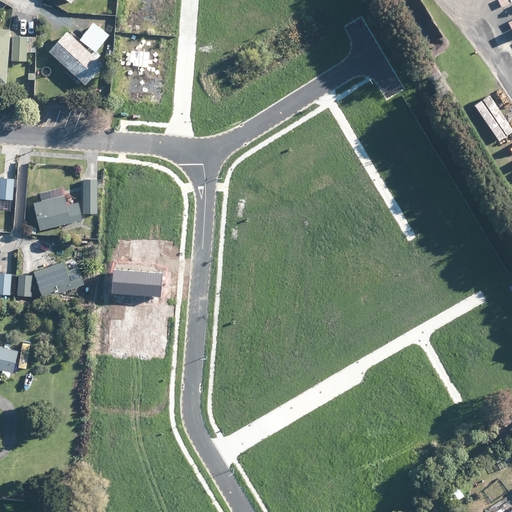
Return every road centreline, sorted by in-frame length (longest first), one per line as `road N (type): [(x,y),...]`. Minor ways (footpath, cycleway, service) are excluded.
road 1 (residential): [(200,147),(191,422),(212,457)]
road 2 (residential): [(480,301),(212,457)]
road 3 (residential): [(200,147),(227,142),(367,53)]
road 4 (residential): [(0,132),(180,146)]
road 5 (residential): [(190,0),(180,146)]
